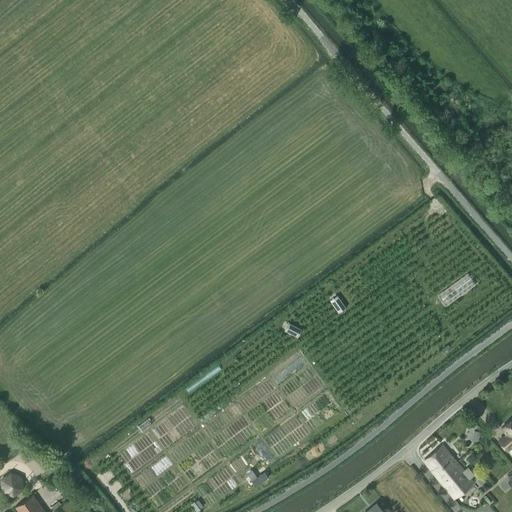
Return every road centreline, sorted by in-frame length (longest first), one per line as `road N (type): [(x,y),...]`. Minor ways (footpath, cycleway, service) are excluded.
road 1 (unclassified): [(511,259),(288,0)]
road 2 (unclassified): [(256,511),(350,451),(511,324)]
road 3 (unclassified): [(321,511),(511,366)]
